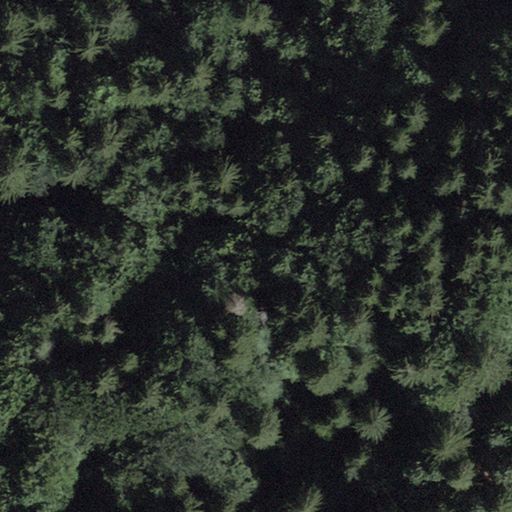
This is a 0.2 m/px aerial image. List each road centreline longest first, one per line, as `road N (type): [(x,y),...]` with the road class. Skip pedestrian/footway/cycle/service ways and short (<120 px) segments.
road 1 (track): [(511,253),(416,250),(0,33)]
road 2 (track): [(105,511),(144,427),(214,368),(307,377),(416,250)]
